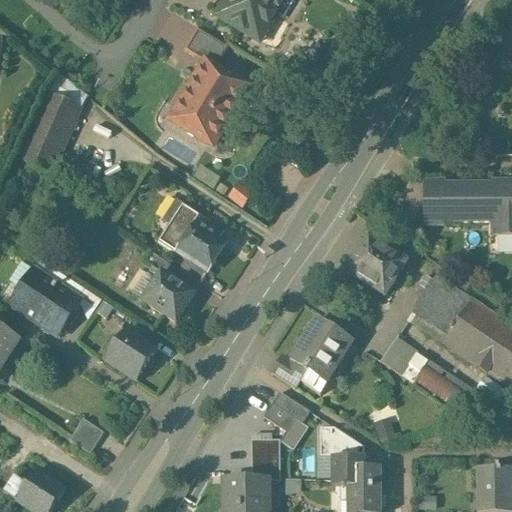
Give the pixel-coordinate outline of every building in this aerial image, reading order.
[(227,0),(216,18),(250,39),(250,38),(259,44),(276,16),(282,20),(294,0),(294,1),(294,0),(227,0)] [(229,48),(198,30),(184,52),(204,64),(205,63),(216,69),(229,48)] [(216,69),(205,63),(204,64),(176,110),(195,122),(189,133),(199,139),(199,142),(205,146),(208,144),(213,148),(248,89),(216,69)] [(57,75),(19,163),(51,177),(81,109),(87,99),(57,75)] [(492,183),(445,185),(445,181),(423,181),(425,227),(446,227),(446,225),(505,223),(505,238),(511,237),(511,179),(492,180),(492,183)] [(202,219),(183,207),(158,245),(177,257),(178,256),(186,262),(208,276),(227,247),(219,242),(223,235),(201,220),(202,219)] [(407,266),(373,241),(350,273),(385,298),(407,266)] [(179,274),(150,254),(143,265),(153,271),(161,276),(186,292),(193,282),(179,273),(179,274)] [(208,276),(186,262),(179,273),(193,282),(200,287),(208,276)] [(161,276),(153,271),(135,299),(176,325),(194,297),(186,292),(161,276)] [(48,282),(34,273),(10,309),(42,330),(43,333),(48,336),(51,336),(55,339),(79,302),(48,282)] [(85,292),(55,273),(48,282),(79,302),(85,292)] [(452,290),(439,281),(415,316),(450,339),(446,345),(477,366),(476,369),(488,377),(490,375),(511,389),(511,329),(464,298),(452,290)] [(470,289),(458,281),(452,290),(464,298),(470,289)] [(352,344),(317,321),(290,363),(303,372),(297,382),(297,383),(320,398),(331,381),(325,377),(347,343),(351,346),(352,344)] [(0,331),(0,372),(19,344),(0,331)] [(157,354),(125,333),(105,363),(137,384),(157,354)] [(418,354),(398,341),(382,364),(402,377),(418,354)] [(290,363),(282,358),(271,375),(293,389),(297,383),(297,382),(303,372),(290,363)] [(310,415),(280,395),(273,406),(296,422),(302,427),(310,415)] [(296,422),(273,406),(264,420),(287,435),(296,422)] [(104,436),(83,422),(69,443),(90,457),(104,436)] [(365,450),(334,430),(320,430),(320,459),(333,459),(333,460),(365,460),(365,450)] [(280,442),(252,442),(252,470),(280,470),(280,442)] [(381,511),(381,470),(365,470),(365,460),(333,460),(333,490),(348,490),(348,511),(381,511)] [(280,470),(252,470),(252,481),(269,481),(269,484),(280,484),(280,470)] [(511,511),(511,471),(478,472),(478,511),(511,511)] [(53,511),(66,493),(36,473),(27,487),(15,480),(4,496),(6,497),(28,511),(53,511)] [(252,481),(224,481),(224,511),(268,511),(269,484),(269,481),(252,481)]
